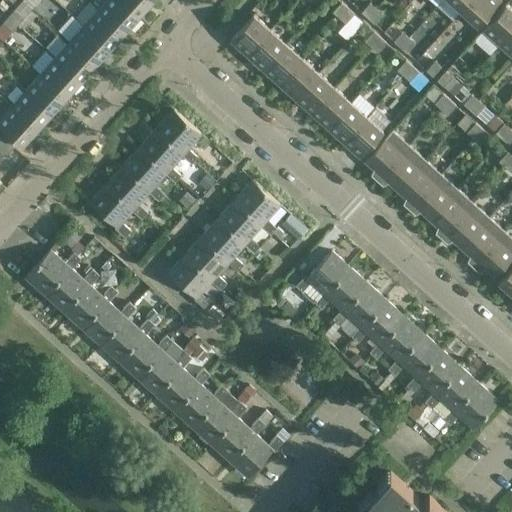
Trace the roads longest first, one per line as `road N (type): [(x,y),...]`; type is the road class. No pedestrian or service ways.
road 1 (residential): [(511,355),(167,46)]
road 2 (residential): [(0,230),(167,46)]
road 3 (residential): [(265,511),(357,409)]
